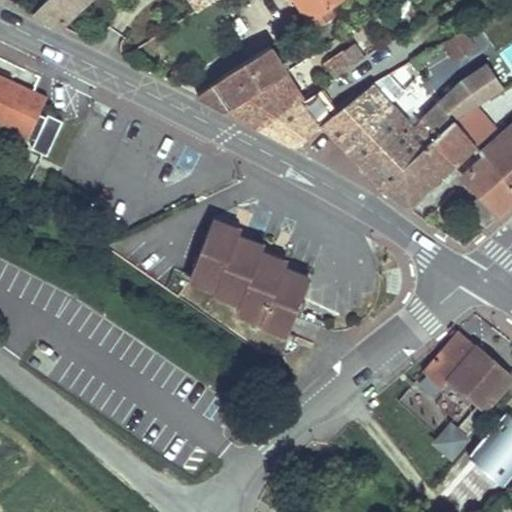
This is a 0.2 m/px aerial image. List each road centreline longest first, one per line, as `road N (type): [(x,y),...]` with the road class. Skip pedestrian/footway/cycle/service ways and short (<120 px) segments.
road 1 (secondary): [(0,21),(249,142),(472,279)]
road 2 (residential): [(472,279),(313,413),(215,511)]
road 3 (residential): [(0,363),(190,511)]
